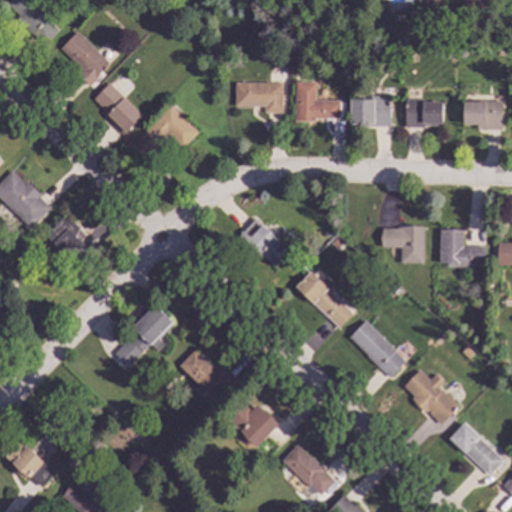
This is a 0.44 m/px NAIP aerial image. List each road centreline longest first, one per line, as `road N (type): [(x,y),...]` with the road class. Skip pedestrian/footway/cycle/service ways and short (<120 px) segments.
road 1 (residential): [(0,85),(444,511)]
road 2 (residential): [(511,178),(280,175),(218,194),(0,401)]
